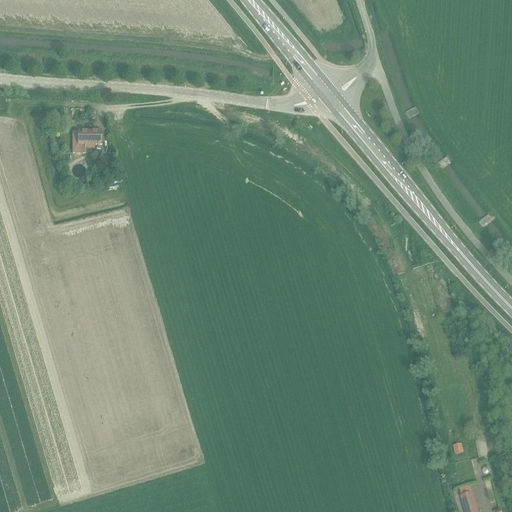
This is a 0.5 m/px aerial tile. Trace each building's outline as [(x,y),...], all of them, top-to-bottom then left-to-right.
[(418,112),(426,108),(423,103),(415,107),(418,112)] [(77,132),(72,132),(72,154),(88,154),(88,149),(95,149),(95,145),(101,145),(101,142),(101,132),(77,132)] [(102,176),(118,171),(113,156),(98,161),(102,176)] [(497,463),(489,464),(490,471),(498,470),(497,463)] [(477,511),(472,493),(460,497),(464,511),(477,511)]
